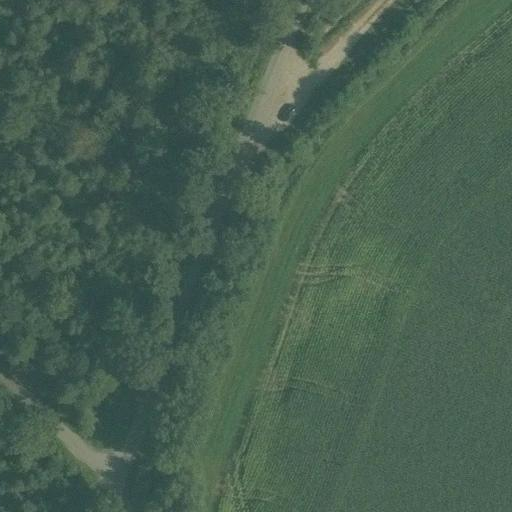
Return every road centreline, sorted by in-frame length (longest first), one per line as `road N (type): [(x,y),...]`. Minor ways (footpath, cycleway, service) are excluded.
road 1 (unclassified): [(119,478),(314,0)]
road 2 (unclassified): [(0,361),(119,478)]
